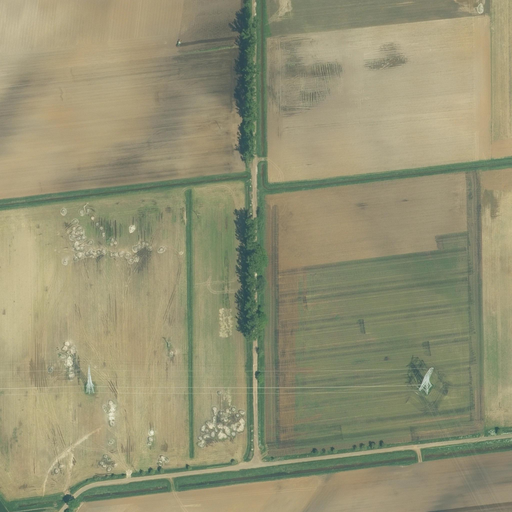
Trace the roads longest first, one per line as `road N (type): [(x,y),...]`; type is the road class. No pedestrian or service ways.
road 1 (track): [(253,466),(251,0)]
road 2 (unclassified): [(63,511),(91,487),(511,436)]
